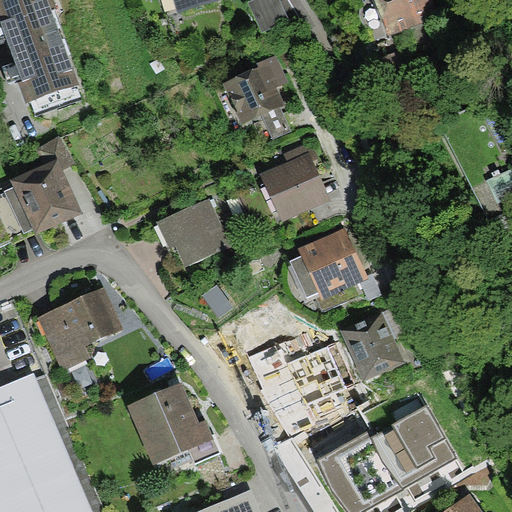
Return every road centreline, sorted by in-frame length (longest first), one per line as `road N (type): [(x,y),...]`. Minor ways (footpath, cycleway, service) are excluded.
road 1 (residential): [(0,292),(100,254),(205,371),(298,511)]
road 2 (residential): [(313,110),(363,230),(446,362),(511,489)]
road 3 (residential): [(295,0),(358,125)]
